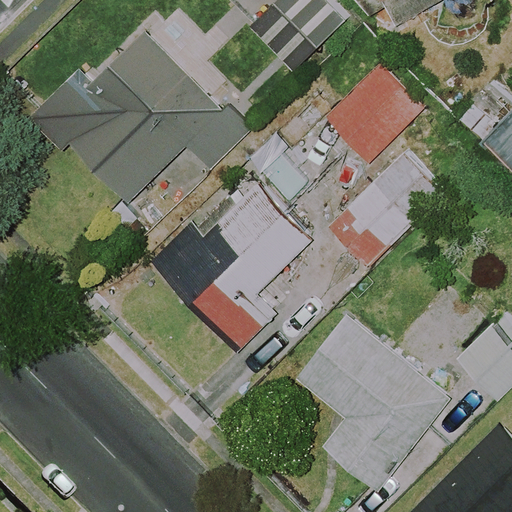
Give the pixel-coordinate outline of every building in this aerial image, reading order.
[(350,20),(330,0),(279,0),(250,29),(296,74),(350,20)] [(347,0),(370,26),(388,14),(399,29),(442,0),(347,0)] [(215,170),(261,128),(160,18),(87,85),(77,74),(33,114),(68,152),(78,143),(132,202),(192,146),(215,170)] [(424,110),(379,66),(328,117),(374,162),(424,110)] [(511,98),(494,80),(459,115),(511,168),(511,98)] [(464,175),(424,134),(329,228),(369,268),(464,175)] [(260,290),(312,239),(250,175),(200,224),(193,217),(149,260),(240,354),(282,313),(260,290)] [(511,387),(511,315),(506,310),(459,357),(501,398),(511,387)] [(348,311),(299,372),(350,413),(327,442),(386,490),(434,430),(455,447),(479,416),(348,311)] [(511,511),(511,431),(504,423),(410,511),(409,511),(511,511)]
